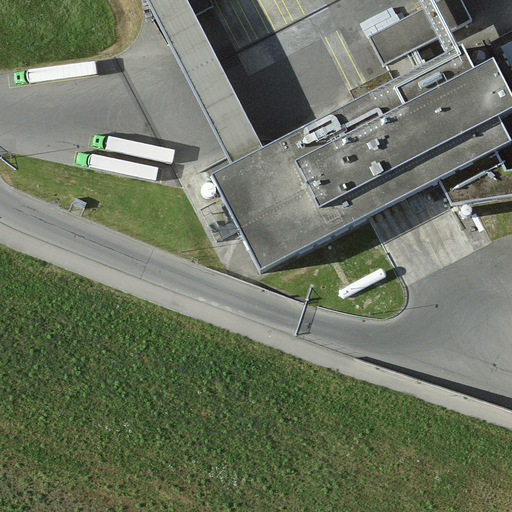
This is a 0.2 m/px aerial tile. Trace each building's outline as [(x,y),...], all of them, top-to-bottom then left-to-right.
[(182,0),(144,0),(233,175),(264,159),(182,0)] [(26,58),(28,77),(75,72),(77,89),(145,82),(143,62),(95,67),(93,52),(26,58)] [(233,175),(213,185),(261,279),(440,189),(496,161),(509,154),(498,132),(511,125),(511,109),(495,75),(474,86),(461,60),(264,159),(233,175)] [(107,131),(105,150),(173,156),(175,137),(107,131)] [(511,175),(504,178),(496,161),(440,189),(452,209),(511,201),(511,175)]
